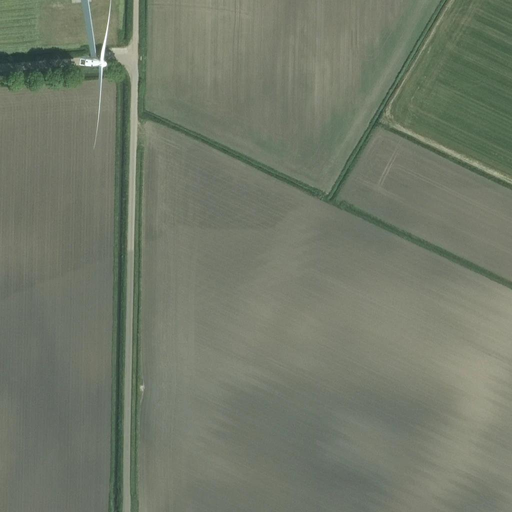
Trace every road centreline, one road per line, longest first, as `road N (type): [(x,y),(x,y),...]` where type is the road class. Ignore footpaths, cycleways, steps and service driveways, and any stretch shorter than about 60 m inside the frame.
road 1 (unclassified): [(123,511),(131,59)]
road 2 (unclassified): [(0,70),(131,59)]
